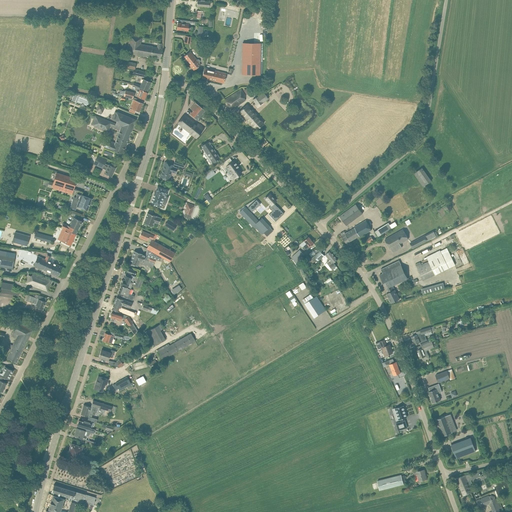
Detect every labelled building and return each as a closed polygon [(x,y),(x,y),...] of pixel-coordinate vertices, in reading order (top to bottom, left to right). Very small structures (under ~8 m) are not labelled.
[(190,21),(186,21),(181,20),(181,23),(178,23),(177,30),(182,30),(192,31),(192,27),(189,27),(189,24),(190,24),(190,21)] [(151,57),(153,47),(153,46),(141,44),(142,37),(141,37),(138,37),(138,34),(130,33),(126,53),(142,56),(150,57),(151,57)] [(161,59),(163,49),(161,48),(162,44),(158,43),(157,47),(153,47),(151,57),(161,59)] [(260,75),(260,70),(260,43),(243,43),(242,75),(260,75)] [(197,60),(193,55),(190,51),(184,56),(191,64),(190,65),(194,70),(201,65),(199,63),(200,62),(200,61),(200,60),(199,60),(198,59),(197,60)] [(136,63),(131,62),(122,60),(121,67),(130,69),(135,70),(136,63)] [(204,68),(202,78),(224,83),(226,73),(214,71),(209,70),(209,69),(204,68)] [(151,82),(147,80),(143,79),(140,85),(134,83),(132,86),(147,92),(151,82)] [(139,92),(137,96),(144,99),(147,92),(132,86),(131,89),(139,92)] [(241,89),(225,99),(231,110),(245,101),(243,98),(246,96),(241,89)] [(121,90),(120,95),(124,96),(133,98),(134,93),(125,90),(125,91),(121,90)] [(259,96),(254,100),(258,106),(262,103),(266,100),(268,99),(264,93),(260,96),(259,96)] [(143,103),(134,99),(129,111),(135,114),(136,111),(139,112),(143,103)] [(198,120),(205,111),(195,103),(190,109),(193,111),(190,115),(198,120)] [(257,115),(256,114),(248,104),(239,112),(248,122),(249,122),(256,130),(264,123),(257,115)] [(136,120),(131,118),(115,111),(112,119),(116,121),(115,124),(95,116),(91,124),(108,131),(110,126),(119,130),(114,142),(110,141),(109,143),(106,142),(104,143),(103,145),(104,147),(108,148),(122,154),(136,120)] [(194,124),(195,123),(184,115),(178,123),(197,138),(204,129),(198,124),(196,126),(194,124)] [(210,141),(205,143),(201,146),(213,163),(220,159),(210,145),(212,144),(210,141)] [(109,164),(108,166),(105,164),(107,160),(97,156),(94,164),(106,170),(104,174),(111,177),(116,168),(109,164)] [(230,158),(220,165),(223,169),(228,176),(232,174),(235,178),(241,173),(239,169),(238,167),(237,166),(238,166),(237,165),(237,166),(236,164),(235,163),(236,163),(235,163),(234,161),(232,162),(230,158)] [(176,159),(174,164),(183,167),(185,162),(176,159)] [(174,165),(170,164),(165,162),(160,177),(169,180),(171,172),(175,174),(177,168),(173,167),(174,165)] [(431,181),(425,172),(422,168),(414,173),(423,187),(431,181)] [(215,174),(212,170),(204,176),(207,180),(215,174)] [(47,186),(68,193),(72,194),(76,179),(56,173),(53,183),(49,181),(47,186)] [(157,186),(155,193),(154,192),(150,204),(160,208),(163,200),(167,201),(168,197),(166,196),(168,190),(157,186)] [(71,207),(76,208),(77,206),(87,210),(92,199),(81,194),(80,195),(77,194),(75,198),(74,198),(71,207)] [(270,194),(266,198),(265,198),(271,205),(269,207),(272,210),(271,211),(272,212),(269,214),(275,221),(280,217),(284,214),(277,206),(277,207),(273,203),(276,201),(270,194)] [(256,200),(248,207),(252,212),(260,204),(256,200)] [(193,205),(186,203),(185,207),(187,208),(185,213),(190,214),(193,205)] [(339,216),(346,225),(363,213),(356,204),(339,216)] [(245,207),(240,213),(252,226),(253,226),(261,235),(263,233),(267,236),(273,231),(269,227),(270,227),(261,218),(259,221),(248,209),(245,207)] [(144,223),(153,226),(154,222),(159,224),(161,218),(156,216),(147,213),(144,223)] [(64,223),(62,227),(66,229),(76,234),(82,221),(78,219),(73,217),(69,226),(64,223)] [(360,237),(371,230),(366,220),(355,227),(355,228),(345,233),(350,241),(359,236),(360,237)] [(375,231),(378,237),(392,228),(388,223),(375,231)] [(63,235),(60,241),(66,243),(71,245),(76,234),(66,229),(63,235)] [(403,229),(385,240),(390,249),(391,249),(393,253),(402,247),(400,244),(408,239),(403,229)] [(142,231),(139,237),(147,241),(148,237),(152,238),(151,240),(154,241),(157,236),(154,235),(142,231)] [(350,241),(345,233),(344,231),(340,233),(346,243),(350,241)] [(437,237),(436,236),(439,235),(436,231),(434,232),(433,231),(425,235),(410,243),(413,249),(428,241),(437,237)] [(15,232),(12,242),(27,246),(30,236),(15,232)] [(34,237),(50,242),(52,237),(36,233),(34,237)] [(309,237),(305,240),(300,245),(305,250),(309,246),(310,247),(314,243),(309,237)] [(154,241),(151,240),(146,248),(170,262),(175,253),(154,241)] [(0,250),(0,266),(4,268),(9,268),(10,257),(6,256),(7,252),(0,250)] [(296,264),(305,256),(300,250),(292,257),(296,264)] [(145,255),(134,251),(131,258),(136,260),(137,257),(144,260),(144,259),(147,260),(155,262),(156,260),(160,261),(161,258),(151,252),(150,256),(146,254),(145,255)] [(318,261),(324,256),(320,251),(314,256),(311,258),(315,263),(318,261)] [(330,251),(327,254),(325,255),(330,260),(327,263),(327,264),(329,265),(330,266),(332,270),(336,266),(334,263),(338,259),(330,251)] [(435,274),(455,264),(449,251),(442,255),(442,254),(429,261),(428,261),(421,265),(420,262),(415,264),(423,280),(435,275),(435,274)] [(51,256),(47,255),(45,259),(38,256),(34,265),(58,276),(62,267),(54,263),(54,261),(53,261),(52,262),(49,261),(51,256)] [(136,260),(131,258),(129,263),(137,266),(139,261),(142,262),(142,263),(153,267),(155,262),(147,260),(144,259),(144,260),(137,257),(136,260)] [(399,260),(385,267),(381,269),(383,273),(379,275),(387,290),(388,289),(389,292),(395,289),(393,285),(408,278),(399,260)] [(125,278),(125,279),(133,282),(135,276),(135,275),(126,272),(126,273),(124,273),(123,276),(124,277),(124,278),(125,278)] [(37,286),(41,276),(36,274),(33,274),(31,276),(29,275),(28,275),(25,283),(30,285),(36,287),(37,286)] [(51,280),(46,278),(41,276),(37,286),(43,289),(43,290),(47,291),(51,280)] [(144,279),(138,277),(135,286),(140,288),(144,279)] [(130,289),(133,282),(125,279),(125,280),(123,279),(123,280),(122,280),(120,283),(121,284),(121,285),(130,289)] [(421,288),(423,295),(445,289),(443,282),(421,288)] [(132,293),(133,290),(130,289),(121,285),(121,286),(119,290),(117,294),(122,296),(132,300),(134,296),(133,296),(134,294),(132,293)] [(19,296),(19,294),(23,294),(23,292),(19,292),(13,291),(12,291),(0,289),(0,296),(12,298),(13,295),(19,296)] [(395,289),(389,292),(387,294),(391,303),(396,301),(400,299),(395,289)] [(311,294),(303,300),(305,303),(313,298),(311,294)] [(35,298),(32,297),(28,295),(26,300),(30,302),(36,305),(35,307),(38,308),(43,310),(46,302),(45,301),(47,298),(38,295),(37,299),(35,298)] [(132,303),(121,299),(116,297),(113,305),(121,308),(122,305),(130,308),(132,303)] [(323,312),(313,298),(305,303),(314,318),(323,312)] [(112,312),(110,318),(111,318),(110,321),(114,322),(115,319),(120,321),(122,318),(122,315),(112,312)] [(133,323),(128,316),(125,319),(124,319),(128,326),(129,326),(134,334),(137,331),(132,323),(133,323)] [(16,363),(23,349),(33,330),(17,322),(10,336),(15,338),(12,345),(11,344),(9,348),(11,349),(7,358),(16,363)] [(165,340),(160,330),(164,328),(161,323),(157,325),(158,326),(147,331),(155,346),(165,340)] [(111,344),(114,336),(105,333),(102,341),(111,344)] [(191,333),(168,346),(167,344),(156,350),(158,352),(157,353),(161,360),(195,341),(191,333)] [(426,340),(424,333),(422,334),(421,333),(417,335),(416,335),(411,337),(415,345),(420,343),(421,345),(430,341),(429,339),(426,340)] [(384,340),(380,342),(376,343),(379,351),(382,349),(385,356),(393,353),(389,344),(387,346),(384,340)] [(417,350),(420,358),(422,358),(423,360),(429,358),(426,350),(427,349),(428,350),(431,348),(430,346),(433,345),(432,341),(421,345),(422,348),(417,350)] [(99,358),(104,359),(108,360),(109,357),(112,358),(114,351),(111,350),(110,353),(101,350),(99,358)] [(393,359),(388,360),(382,363),(384,367),(389,365),(393,375),(400,373),(396,362),(394,363),(393,359)] [(9,379),(13,371),(5,367),(2,372),(0,371),(0,378),(2,379),(3,377),(9,379)] [(435,375),(438,383),(450,378),(447,371),(435,375)] [(108,379),(103,377),(98,376),(94,389),(102,391),(105,384),(107,384),(108,379)] [(127,377),(115,384),(119,391),(131,385),(127,377)] [(442,392),(439,384),(429,387),(430,391),(428,392),(433,403),(440,400),(438,393),(442,392)] [(90,407),(88,406),(83,405),(81,414),(88,416),(91,416),(92,414),(94,414),(96,407),(110,411),(112,406),(93,400),(90,407)] [(403,406),(392,409),(396,421),(407,417),(403,406)] [(451,416),(450,414),(437,419),(443,436),(452,432),(450,426),(449,426),(447,421),(451,420),(449,416),(451,416)] [(89,428),(91,421),(83,419),(82,420),(81,421),(79,420),(77,425),(84,427),(85,428),(84,431),(90,432),(94,434),(95,430),(89,428)] [(405,420),(396,423),(398,430),(407,428),(405,420)] [(76,428),(74,435),(79,437),(82,438),(82,437),(86,439),(87,436),(89,436),(90,432),(84,431),(81,430),(76,428)] [(456,458),(476,451),(471,438),(451,445),(456,458)] [(84,448),(76,445),(72,444),(70,448),(71,449),(67,458),(72,460),(73,457),(91,463),(92,458),(82,455),(84,448)] [(424,470),(419,471),(414,472),(415,475),(417,474),(419,481),(422,480),(427,479),(424,470)] [(481,475),(479,472),(464,475),(456,478),(463,495),(472,491),(468,481),(481,475)] [(404,485),(401,475),(378,481),(380,491),(404,485)] [(51,492),(54,493),(66,497),(93,505),(94,502),(95,497),(54,485),(51,492)] [(60,495),(54,493),(53,494),(53,495),(51,500),(50,503),(48,509),(55,511),(54,511),(66,511),(60,510),(64,498),(66,499),(66,497),(60,495)] [(490,503),(493,511),(501,511),(496,499),(488,496),(476,501),(479,508),(490,503)]
